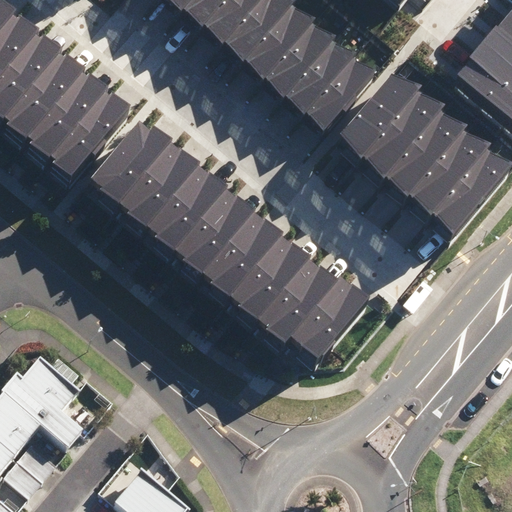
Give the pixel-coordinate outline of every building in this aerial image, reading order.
[(161,0),(181,17),(195,0),(161,0)] [(195,0),(181,17),(201,33),(229,0),(195,0)] [(229,0),(201,33),(221,50),(263,0),(229,0)] [(263,0),(221,50),(241,66),(293,5),(287,0),(263,0)] [(0,33),(16,14),(0,1),(0,33)] [(241,66),(261,83),(313,21),(293,5),(241,66)] [(0,80),(39,34),(16,14),(0,33),(0,80)] [(511,32),(511,14),(503,25),(511,32)] [(261,83),(281,99),(333,38),(313,21),(261,83)] [(511,32),(503,25),(472,62),(511,96),(511,32)] [(62,53),(39,34),(0,80),(0,121),(3,124),(62,53)] [(281,99),(302,116),(353,54),(333,38),(281,99)] [(86,72),(62,53),(3,124),(26,143),(86,72)] [(371,68),(353,54),(302,116),(321,131),(371,68)] [(502,140),(511,129),(511,96),(472,62),(446,93),(502,140)] [(109,91),(86,72),(26,143),(51,162),(109,91)] [(360,160),(410,100),(391,85),(341,144),(360,160)] [(131,108),(109,91),(51,162),(73,180),(131,108)] [(360,160),(383,179),(433,120),(410,100),(360,160)] [(383,179),(406,199),(456,139),(433,120),(383,179)] [(121,208),(175,143),(150,124),(98,189),(121,208)] [(406,199),(429,218),(479,159),(456,139),(406,199)] [(121,208),(148,230),(201,167),(175,143),(121,208)] [(148,230),(176,253),(228,189),(201,167),(148,230)] [(176,253),(203,276),(255,210),(228,189),(176,253)] [(203,276),(231,299),(284,234),(255,210),(203,276)] [(231,299),(258,322),(312,257),(284,234),(231,299)] [(258,322),(286,345),(292,337),(339,279),(312,257),(258,322)] [(339,279),(292,337),(318,359),(368,299),(341,276),(339,279)] [(426,280),(404,307),(414,315),(435,287),(426,280)] [(68,406),(30,375),(15,395),(8,389),(0,398),(0,511),(3,511),(0,509),(0,486),(23,507),(79,448),(53,423),(68,406)] [(177,478),(157,461),(146,474),(141,469),(104,511),(162,511),(154,505),(177,478)]
